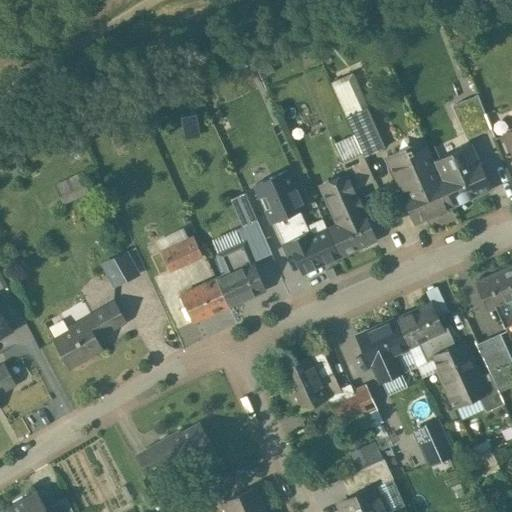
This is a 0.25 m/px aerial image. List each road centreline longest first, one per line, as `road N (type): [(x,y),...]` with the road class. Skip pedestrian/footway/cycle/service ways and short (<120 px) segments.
road 1 (residential): [(229,350),(511,233)]
road 2 (residential): [(0,470),(147,382),(229,350)]
road 3 (residential): [(304,511),(229,350)]
